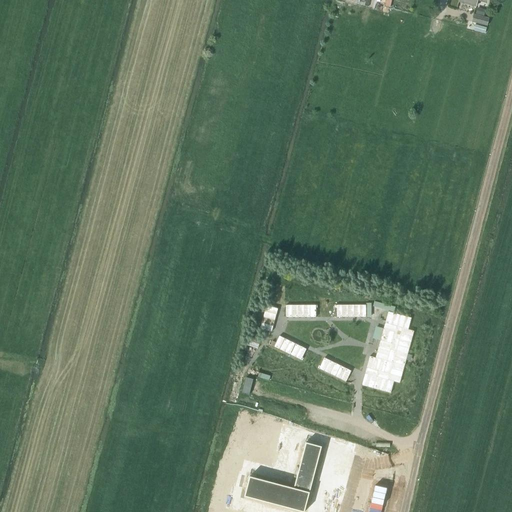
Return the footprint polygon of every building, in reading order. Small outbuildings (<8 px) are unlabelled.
[(473,15),(471,22),(487,27),(489,19),(473,15)] [(475,25),(473,31),(484,34),(486,28),(475,25)] [(365,317),(365,305),(336,306),(336,318),(365,317)] [(278,309),(266,306),(260,329),(271,332),(278,309)] [(315,306),(286,306),(286,318),(315,318),(315,306)] [(375,358),(369,357),(361,386),(390,394),(393,382),(399,384),(414,331),(408,330),(411,318),(388,312),(375,358)] [(301,360),(306,349),(279,336),(276,343),(274,347),(301,360)] [(346,382),(351,371),(324,358),(319,369),(346,382)] [(242,393),(249,395),(253,380),(246,378),(242,393)]
